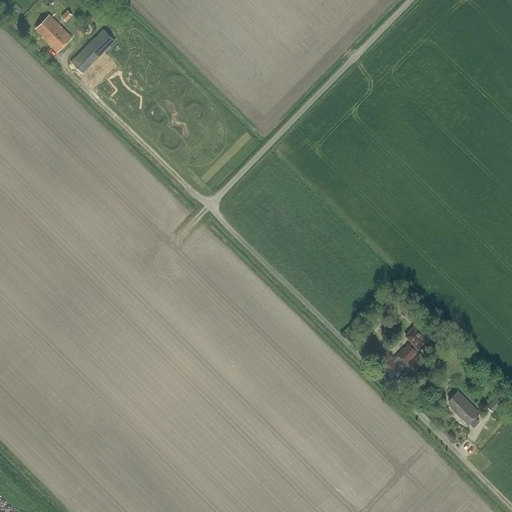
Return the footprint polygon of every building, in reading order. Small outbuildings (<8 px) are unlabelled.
[(67,10),(61,16),(66,21),(72,15),(67,10)] [(57,52),(71,38),(49,16),(39,26),(41,29),(38,31),(45,38),(44,39),(57,52)] [(103,29),(71,61),(83,73),(115,41),(103,29)] [(429,340),(414,326),(404,336),(420,351),(429,340)] [(380,363),(377,366),(383,371),(384,370),(389,374),(388,376),(392,380),(417,353),(407,344),(394,358),(386,351),(378,360),(380,363)] [(408,366),(414,371),(425,360),(418,354),(408,366)] [(458,391),(449,400),(451,402),(449,404),(453,409),(452,410),(467,426),(469,424),(472,426),(476,422),(474,420),(480,414),(458,391)] [(492,413),(503,403),(497,397),(486,407),(492,413)]
